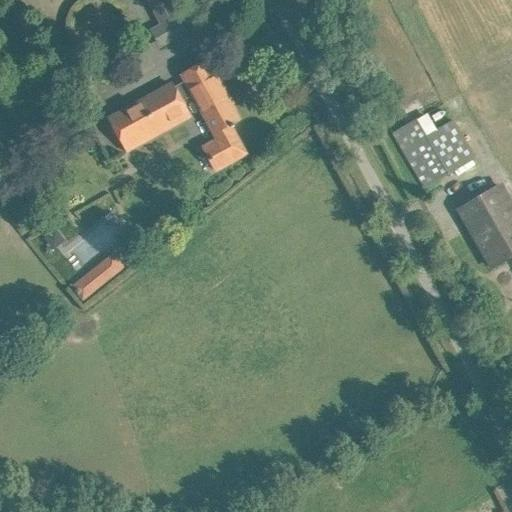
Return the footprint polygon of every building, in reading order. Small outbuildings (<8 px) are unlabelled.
[(160,25),(150,30),(159,48),(187,33),(169,0),(159,0),(149,6),(160,25)] [(210,78),(202,64),(185,74),(181,75),(185,81),(173,88),(171,84),(108,119),(124,149),(187,114),(181,102),(192,95),(217,141),(203,149),(215,170),(245,154),(231,128),(233,126),(232,124),(238,120),(214,76),(210,78)] [(399,130),(409,147),(402,151),(424,188),(475,158),(452,121),(427,136),(417,120),(399,130)] [(511,217),(496,189),(477,199),(459,209),(492,267),(511,255),(511,217)] [(110,253),(67,283),(79,299),(121,270),(110,253)]
